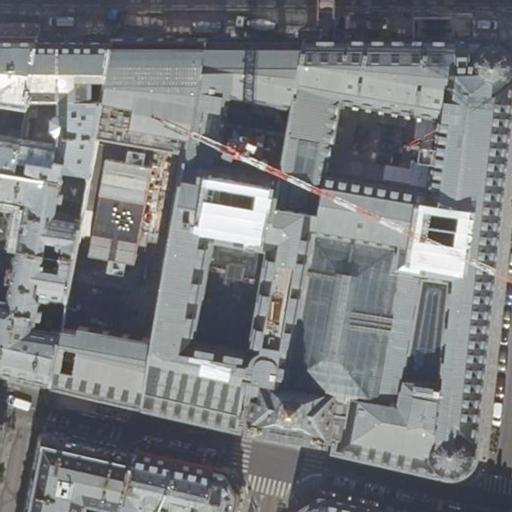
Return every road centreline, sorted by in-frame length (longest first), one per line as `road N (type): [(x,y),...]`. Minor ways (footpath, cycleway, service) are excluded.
road 1 (residential): [(511,11),(0,5)]
road 2 (residential): [(279,463),(0,396)]
road 3 (residential): [(279,463),(498,511)]
road 4 (residential): [(511,385),(498,511)]
